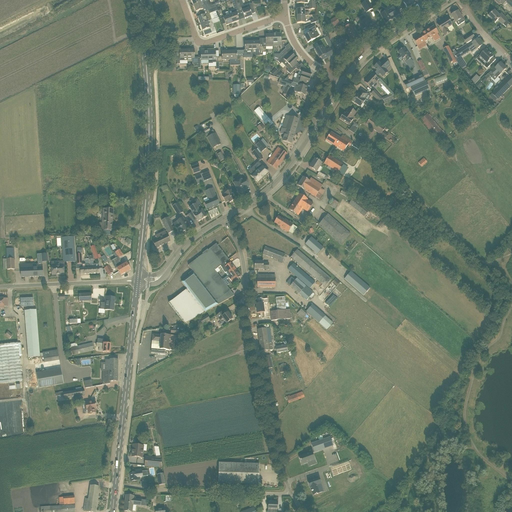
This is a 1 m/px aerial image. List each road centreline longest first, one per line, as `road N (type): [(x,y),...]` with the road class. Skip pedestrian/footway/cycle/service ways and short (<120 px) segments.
road 1 (unclassified): [(301,511),(275,458),(244,312),(244,272),(222,218)]
road 2 (primary): [(137,281),(148,95),(136,0)]
road 3 (primary): [(112,511),(137,281)]
road 4 (track): [(496,263),(480,261),(372,157)]
road 5 (unclassified): [(222,218),(277,179),(321,116)]
road 6 (unclassified): [(0,286),(137,281)]
road 7 (unclassified): [(340,83),(371,50),(447,0)]
road 8 (residential): [(281,15),(200,40),(181,0)]
